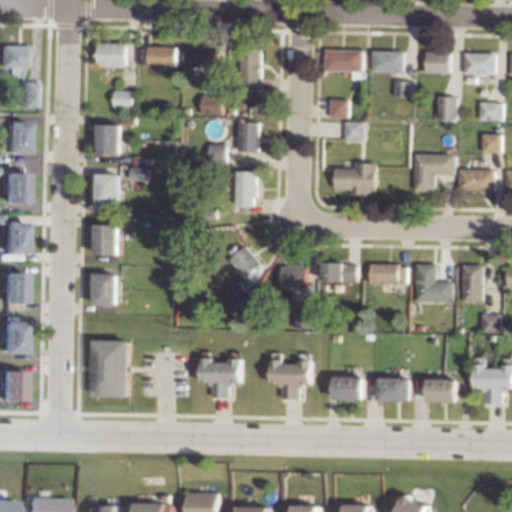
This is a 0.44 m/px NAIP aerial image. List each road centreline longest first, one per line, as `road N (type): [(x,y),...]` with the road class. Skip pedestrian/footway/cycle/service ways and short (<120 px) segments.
road 1 (residential): [(0,433),(511,445)]
road 2 (residential): [(511,19),(0,8)]
road 3 (residential): [(66,0),(57,435)]
road 4 (residential): [(511,232),(295,228)]
road 5 (residential): [(299,15),(295,228)]
